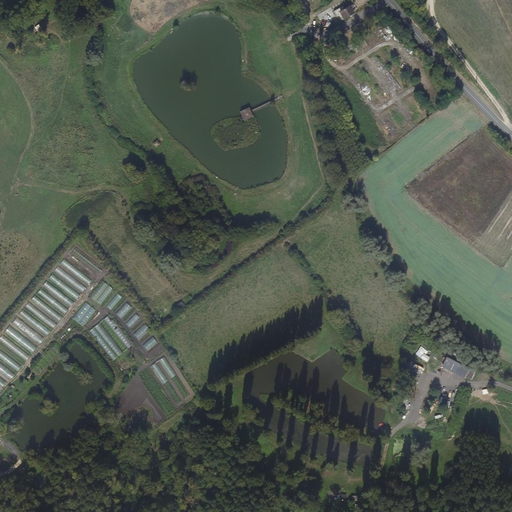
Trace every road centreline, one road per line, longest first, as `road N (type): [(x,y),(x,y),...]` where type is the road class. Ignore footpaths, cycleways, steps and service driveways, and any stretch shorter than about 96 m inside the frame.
road 1 (primary): [(511,138),(382,0)]
road 2 (track): [(507,124),(439,27),(430,0)]
